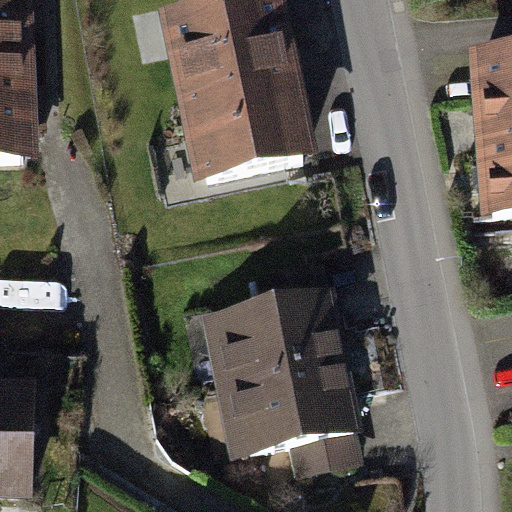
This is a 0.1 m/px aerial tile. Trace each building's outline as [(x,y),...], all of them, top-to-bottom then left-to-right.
[(28,0),(0,0),(0,152),(36,151),(28,0)] [(305,157),(274,6),(170,27),(202,178),(305,157)] [(511,62),(474,66),(487,216),(511,213),(511,62)] [(343,436),(318,309),(224,328),(249,455),(343,436)] [(0,507),(31,509),(35,396),(0,394),(0,507)]
